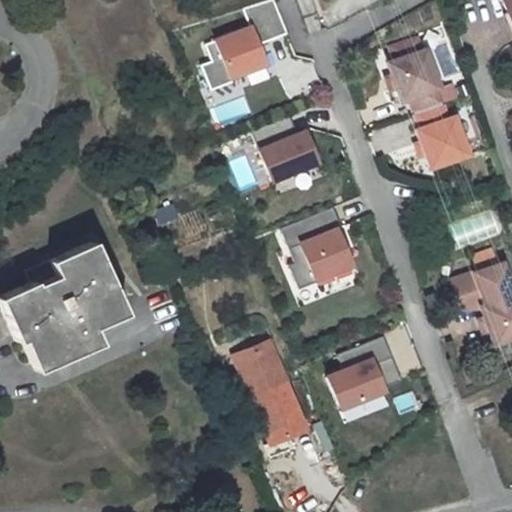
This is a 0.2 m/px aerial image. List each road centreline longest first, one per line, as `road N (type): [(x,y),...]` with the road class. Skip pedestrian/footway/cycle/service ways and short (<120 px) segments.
road 1 (residential): [(404,0),(324,45),(494,511)]
road 2 (residential): [(0,21),(25,35),(45,80),(18,127)]
